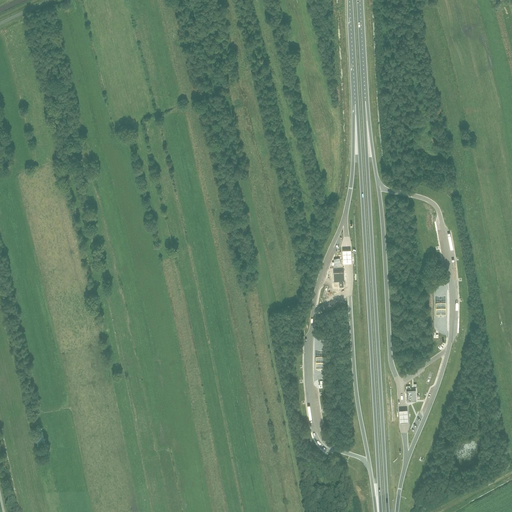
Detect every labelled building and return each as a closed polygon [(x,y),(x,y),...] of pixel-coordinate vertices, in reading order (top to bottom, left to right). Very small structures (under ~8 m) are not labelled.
[(351,250),(343,250),(343,263),(351,262),(351,250)] [(344,271),(333,272),(334,281),(339,281),(339,287),(344,287),(343,281),(344,281),(344,271)] [(326,353),(316,353),(316,366),(326,366),(326,353)] [(407,401),(416,400),(416,390),(406,390),(407,401)] [(407,409),(399,409),(400,422),(408,421),(407,409)]
